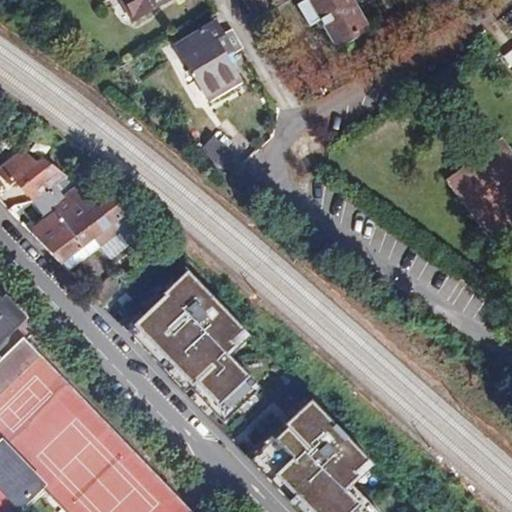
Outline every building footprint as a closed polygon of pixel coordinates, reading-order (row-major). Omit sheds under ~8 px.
[(122,0),(133,19),(168,0),(122,0)] [(244,0),(255,18),(287,0),(244,0)] [(350,0),(307,0),(297,6),(310,28),(322,21),(337,48),(367,30),(350,0)] [(229,54),(231,58),(244,49),(232,29),(224,34),(216,21),(176,46),(194,75),(201,71),(229,54)] [(203,75),(231,58),(229,54),(201,71),(203,75)] [(511,238),(511,159),(499,142),(450,180),(501,247),(511,238)] [(65,200),(79,187),(65,176),(42,159),(32,151),(24,160),(32,167),(14,181),(32,201),(53,187),(65,200)] [(84,248),(61,265),(67,271),(101,247),(110,259),(143,232),(114,192),(117,190),(109,178),(89,195),(100,204),(69,226),(84,248)] [(31,232),(61,265),(84,248),(69,226),(100,204),(89,195),(79,187),(65,200),(53,187),(32,201),(48,219),(31,232)] [(162,245),(100,304),(298,511),(435,511),(172,236),(166,242),(162,245)] [(100,304),(123,283),(112,272),(89,293),(100,304)]
